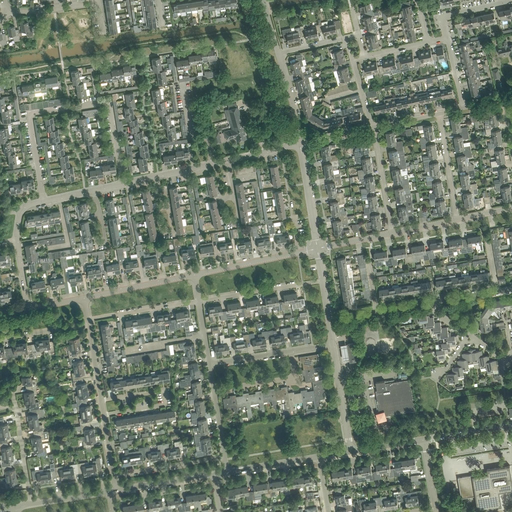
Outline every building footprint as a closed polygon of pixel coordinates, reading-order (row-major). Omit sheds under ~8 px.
[(220,9),(226,9),(224,0),(218,0),(220,7),(220,9)] [(173,17),(178,16),(177,12),(180,11),(179,2),(177,3),(177,4),(173,4),(174,9),(172,9),(173,17)] [(405,2),(398,4),(399,6),(400,7),(403,6),(403,7),(404,10),(402,11),(402,14),(412,11),(412,9),(411,6),(410,6),(406,7),(405,2)] [(371,10),(370,4),(359,6),(361,12),(366,11),(367,14),(373,13),(372,10),(371,10)] [(373,13),(367,14),(367,17),(362,18),(363,24),(376,21),(375,18),(375,16),(380,15),(379,11),(373,13)] [(468,28),(466,17),(460,18),(462,26),(467,25),(468,28)] [(466,19),(466,17),(468,28),(474,27),(472,18),(466,19)] [(330,23),(328,24),(330,34),(333,34),(336,33),(335,28),(338,27),(338,28),(341,27),(340,20),(334,21),(334,22),(330,23)] [(378,30),(378,28),(376,21),(363,24),(365,30),(370,29),(371,32),(377,31),(378,30)] [(29,27),(28,22),(21,23),(21,28),(22,32),(25,32),(28,37),(33,36),(32,26),(29,27)] [(316,27),(310,28),(312,38),(318,37),(317,33),(317,32),(320,31),(319,24),(316,25),(316,27)] [(328,24),(322,25),(323,30),(324,36),(330,34),(328,24)] [(15,26),(7,27),(8,32),(9,36),(9,39),(13,38),(15,41),(20,41),(19,35),(19,30),(15,31),(15,30),(15,26)] [(292,32),(294,42),(300,41),(299,37),(299,36),(302,35),(301,28),(300,27),(294,28),(295,31),(292,32)] [(291,28),(282,30),(282,32),(284,39),(284,40),(284,39),(287,38),(287,39),(288,44),(294,42),(292,32),(291,28)] [(303,28),(301,28),(302,35),(305,34),(305,35),(306,40),(312,38),(310,28),(304,29),(304,28),(303,28)] [(367,42),(378,40),(376,34),(378,34),(377,31),(371,32),(371,35),(366,36),(367,42)] [(379,46),(378,40),(367,42),(369,48),(374,47),(375,50),(374,50),(381,49),(381,46),(379,46)] [(499,48),(497,49),(500,56),(501,56),(510,54),(511,53),(511,44),(508,46),(506,40),(501,41),(503,47),(499,48)] [(470,46),(469,42),(466,43),(466,44),(459,45),(460,51),(470,49),(475,48),(474,45),(470,46)] [(444,52),(443,47),(437,49),(438,54),(435,55),(436,61),(439,61),(439,59),(444,58),(445,61),(448,60),(446,52),(444,52)] [(337,51),(336,48),(330,50),(330,53),(332,52),(334,58),(344,55),(342,49),(337,51)] [(214,49),(207,50),(209,61),(217,60),(216,57),(216,53),(215,53),(214,49)] [(201,51),(201,54),(203,62),(209,61),(207,50),(201,51)] [(431,50),(425,51),(427,62),(428,66),(434,64),(433,62),(436,61),(435,55),(432,55),(432,54),(431,50)] [(420,58),(417,59),(418,65),(421,65),(421,63),(423,63),(427,62),(425,51),(419,53),(420,57),(420,58)] [(413,54),(407,55),(410,70),(416,69),(415,66),(418,65),(417,59),(414,59),(414,58),(413,54)] [(335,68),(341,66),(340,63),(342,62),(346,61),(344,55),(334,58),(335,64),(334,65),(335,68)] [(402,62),(399,63),(400,69),(403,69),(403,70),(410,70),(407,55),(401,57),(402,61),(402,62)] [(303,60),(302,57),(296,59),(297,58),(298,61),(291,63),(292,69),(303,66),(302,60),(303,60)] [(395,58),(389,60),(391,70),(391,72),(392,74),(397,71),(397,70),(400,69),(399,63),(396,64),(396,63),(395,58)] [(473,60),(462,62),(464,68),(474,66),(474,65),(478,64),(477,59),(473,60)] [(384,66),(381,67),(382,73),(382,74),(391,72),(391,70),(389,60),(382,61),(383,65),(384,66)] [(378,68),(377,62),(370,64),(373,74),(379,73),(379,74),(382,73),(381,67),(378,68)] [(373,74),(370,64),(364,65),(366,70),(363,71),(363,70),(362,70),(364,78),(367,77),(367,75),(373,74)] [(303,66),(292,69),(294,74),(301,73),(302,76),(307,74),(306,71),(305,71),(304,66),(303,66)] [(342,69),(341,66),(335,68),(333,68),(334,71),(337,70),(339,76),(349,73),(347,67),(344,68),(342,69)] [(494,79),(500,78),(498,69),(492,71),(494,79)] [(301,79),(296,81),(297,86),(310,83),(308,77),(312,76),(311,73),(307,74),(302,76),(303,79),(301,79)] [(349,73),(339,76),(340,82),(339,82),(340,86),(341,85),(344,84),(347,83),(346,81),(346,80),(350,79),(351,79),(349,73)] [(57,76),(51,77),(52,86),(58,85),(59,88),(62,87),(61,80),(58,80),(57,76)] [(33,82),(34,84),(35,93),(36,96),(42,95),(41,92),(39,81),(33,82)] [(310,83),(297,86),(299,92),(304,90),(306,90),(307,93),(312,91),(310,83)] [(22,87),(17,87),(18,95),(19,98),(30,97),(28,85),(22,86),(22,87)] [(440,89),(443,99),(448,98),(446,88),(445,88),(444,86),(440,87),(440,89)] [(449,89),(449,87),(446,88),(448,98),(454,97),(452,89),(449,89)] [(472,95),(483,93),(482,90),(483,90),(482,87),(479,88),(471,90),(472,95)] [(158,89),(152,90),(153,96),(161,95),(164,94),(163,88),(160,88),(158,89)] [(302,103),(311,101),(315,100),(314,96),(317,95),(316,90),(307,93),(307,96),(301,98),(302,103)] [(427,92),(424,93),(426,103),(432,102),(431,100),(429,92),(427,92)] [(404,96),(403,96),(401,96),(401,98),(402,98),(404,108),(410,107),(409,105),(407,97),(406,96),(404,96)] [(384,99),(384,102),(385,104),(387,110),(392,108),(390,98),(387,99),(384,99)] [(124,107),(135,105),(134,99),(126,100),(127,107),(124,107)] [(382,102),(379,103),(381,113),(387,112),(387,110),(385,104),(382,105),(382,102)] [(230,130),(224,132),(224,134),(226,133),(227,137),(235,135),(235,136),(237,141),(247,139),(238,107),(237,107),(236,103),(228,105),(229,109),(225,110),(228,121),(229,120),(232,129),(230,130)] [(125,114),(133,112),(132,106),(135,106),(135,105),(124,107),(125,114)] [(312,114),(310,107),(304,109),(307,118),(312,114)] [(356,121),(362,120),(361,113),(364,112),(362,107),(358,107),(358,111),(354,112),(356,121)] [(348,111),(348,110),(348,108),(344,109),(345,110),(346,116),(349,116),(351,123),(356,121),(354,112),(354,110),(348,111)] [(339,125),(345,124),(343,117),(346,116),(345,110),(344,109),(341,110),(341,111),(336,112),(336,113),(337,116),(339,125)] [(331,114),(331,117),(332,120),(333,126),(339,125),(337,116),(336,113),(331,114)] [(319,118),(318,118),(312,114),(307,118),(315,124),(319,118)] [(319,118),(315,124),(324,129),(325,121),(325,118),(320,115),(319,118)] [(10,116),(2,117),(3,119),(1,119),(2,123),(3,123),(8,123),(8,125),(15,124),(20,123),(20,120),(10,122),(10,116)] [(452,126),(460,124),(460,120),(466,119),(466,116),(459,118),(451,119),(452,126)] [(325,121),(324,129),(333,126),(332,120),(331,118),(331,117),(325,118),(325,121)] [(485,124),(486,130),(492,129),(492,126),(493,125),(500,124),(499,118),(490,119),(485,120),(485,124)] [(461,128),(460,124),(452,126),(453,132),(461,131),(461,133),(468,132),(467,127),(461,128)] [(425,126),(424,125),(418,126),(418,130),(425,129),(425,133),(433,132),(432,125),(425,126)] [(84,134),(82,134),(83,137),(84,137),(92,136),(91,130),(91,129),(88,130),(83,131),(84,134)] [(493,131),(492,129),(486,130),(487,135),(493,134),(493,138),(502,137),(501,130),(493,131)] [(387,139),(395,138),(395,134),(401,133),(400,130),(394,131),(394,132),(386,133),(387,139)] [(421,143),(427,142),(427,139),(435,138),(433,132),(425,133),(426,137),(420,138),(421,143)] [(455,144),(464,143),(463,139),(469,138),(468,132),(461,133),(462,136),(454,138),(455,144)] [(10,134),(0,135),(0,141),(0,142),(3,142),(8,141),(7,138),(11,137),(11,134),(10,134)] [(51,137),(48,137),(49,144),(52,143),(52,144),(55,143),(60,142),(59,139),(61,139),(60,136),(59,136),(51,137)] [(489,148),(496,147),(495,144),(503,143),(502,137),(493,138),(490,139),(490,142),(488,143),(489,148)] [(396,142),(395,138),(387,139),(388,146),(396,144),(396,147),(403,146),(402,141),(396,142)] [(55,143),(52,144),(53,150),(56,149),(64,148),(63,146),(63,142),(60,142),(55,143)] [(428,145),(427,142),(421,143),(421,149),(428,148),(428,152),(437,150),(435,144),(428,145)] [(464,147),(464,143),(455,144),(456,151),(464,149),(465,152),(471,151),(470,146),(464,147)] [(329,145),(321,146),(322,153),(330,152),(332,151),(332,148),(332,147),(336,147),(335,144),(329,145)] [(357,147),(355,152),(355,157),(362,156),(362,153),(363,153),(370,152),(368,145),(360,147),(357,147)] [(390,158),(398,157),(398,153),(404,152),(403,146),(396,147),(397,150),(389,152),(390,158)] [(496,150),(496,147),(489,148),(490,154),(496,153),(497,157),(505,155),(504,149),(496,150)] [(138,158),(149,156),(148,150),(140,151),(141,157),(138,158)] [(424,162),(430,161),(430,158),(438,157),(437,150),(428,152),(429,156),(423,157),(424,162)] [(458,163),(469,161),(468,157),(472,157),(471,151),(465,152),(465,155),(457,156),(458,163)] [(331,155),(330,152),(322,153),(323,159),(331,158),(331,161),(338,160),(337,154),(331,155)] [(492,167),(499,166),(498,163),(506,162),(505,155),(497,157),(497,161),(491,162),(492,167)] [(139,164),(147,163),(146,157),(149,156),(138,158),(139,164)] [(363,159),(362,156),(355,157),(356,163),(363,162),(363,165),(372,164),(370,158),(363,159)] [(398,157),(390,158),(391,164),(397,163),(399,163),(399,166),(406,165),(409,164),(409,162),(406,162),(405,159),(399,161),(398,157)] [(330,164),(324,165),(325,172),(333,170),(338,170),(337,166),(339,165),(338,160),(331,161),(332,164),(330,164)] [(431,164),(430,161),(424,162),(425,168),(431,167),(431,170),(440,169),(439,163),(431,164)] [(472,165),(469,161),(458,163),(459,169),(467,168),(468,171),(474,170),(473,164),(472,165)] [(359,176),(365,175),(365,172),(373,171),(372,164),(363,165),(364,169),(358,170),(359,176)] [(406,165),(399,166),(400,169),(392,170),(393,177),(404,175),(408,174),(407,170),(406,165)] [(499,169),(499,166),(492,167),(493,173),(499,172),(500,175),(508,174),(507,168),(499,169)] [(63,175),(66,174),(74,173),(73,167),(62,168),(63,175)] [(427,181),(433,180),(433,177),(441,176),(440,169),(431,170),(427,171),(428,175),(426,175),(427,181)] [(334,174),(333,170),(325,172),(326,178),(334,177),(334,180),(341,179),(340,173),(334,174)] [(467,174),(460,175),(461,182),(470,180),(469,176),(475,175),(475,173),(475,171),(474,170),(468,171),(468,174),(467,174)] [(495,186),(502,185),(501,182),(509,181),(508,174),(500,175),(500,179),(494,180),(495,186)] [(404,175),(393,177),(394,183),(402,182),(403,185),(409,184),(409,182),(408,178),(404,179),(404,175)] [(365,178),(359,179),(359,181),(362,181),(363,185),(366,184),(375,183),(374,176),(367,177),(366,178),(365,178)] [(328,190),(336,189),(336,185),(342,184),(341,179),(334,180),(335,183),(327,184),(328,190)] [(434,183),(433,180),(427,181),(428,186),(434,185),(434,189),(443,188),(442,181),(434,183)] [(470,184),(470,180),(461,182),(463,188),(470,187),(471,190),(478,189),(477,183),(470,184)] [(188,185),(188,182),(182,183),(182,186),(187,185),(189,192),(191,191),(190,185),(188,185)] [(362,194),(368,193),(368,191),(376,189),(375,183),(366,184),(367,188),(361,189),(362,194)] [(402,188),(395,189),(396,195),(405,194),(411,193),(410,189),(409,184),(403,185),(403,188),(402,188)] [(502,188),(502,185),(495,186),(496,191),(502,190),(503,194),(511,193),(510,186),(502,188)] [(430,200),(436,199),(436,196),(444,194),(443,188),(434,189),(435,193),(429,194),(430,200)] [(337,193),(336,189),(328,190),(329,197),(337,196),(338,199),(344,197),(343,192),(337,193)] [(465,200),(473,199),(474,199),(474,195),(478,194),(478,189),(471,190),(471,193),(464,194),(465,200)] [(199,197),(199,196),(198,192),(195,192),(196,197),(197,201),(204,200),(203,196),(199,197)] [(172,201),(179,200),(178,196),(182,196),(181,193),(178,194),(171,195),(172,201)] [(369,196),(368,193),(362,194),(363,200),(369,199),(369,203),(378,202),(377,195),(369,196)] [(498,202),(504,201),(511,199),(511,198),(511,193),(503,194),(503,198),(497,199),(498,202)] [(405,198),(405,194),(396,195),(397,202),(405,201),(406,203),(412,202),(411,197),(405,198)] [(331,209),(340,208),(339,204),(345,203),(344,197),(338,199),(338,201),(330,203),(331,209)] [(470,199),(465,200),(466,207),(473,206),(480,205),(479,200),(481,200),(481,198),(473,199),(470,199)] [(436,199),(430,200),(430,201),(430,203),(431,204),(431,205),(437,204),(438,208),(439,208),(440,208),(446,207),(445,200),(439,201),(437,201),(436,199)] [(365,213),(371,212),(371,209),(379,208),(378,202),(369,203),(366,203),(363,204),(364,208),(365,213)] [(405,207),(398,208),(399,214),(412,212),(414,212),(413,208),(412,202),(406,203),(406,206),(405,207)] [(76,212),(77,211),(87,209),(86,203),(75,205),(76,212)] [(147,211),(153,209),(152,203),(145,204),(147,211)] [(118,205),(114,206),(107,207),(108,213),(116,212),(116,214),(119,214),(118,205)] [(340,208),(331,209),(332,216),(339,215),(340,214),(341,217),(347,216),(346,211),(345,211),(344,207),(340,208)] [(434,213),(432,213),(432,216),(439,215),(439,214),(441,214),(447,213),(446,207),(440,208),(439,208),(438,208),(438,212),(434,213)] [(84,219),(86,219),(86,216),(89,216),(87,209),(77,211),(79,220),(84,219)] [(55,223),(61,222),(61,218),(60,211),(53,212),(55,223)] [(49,224),(55,223),(53,212),(47,213),(48,221),(49,224)] [(372,218),(372,222),(381,220),(380,214),(372,215),(371,212),(365,213),(363,214),(363,219),(366,219),(372,218)] [(412,212),(399,214),(401,221),(408,219),(408,220),(413,219),(412,212)] [(42,225),(49,224),(48,221),(47,213),(41,214),(42,222),(42,225)] [(147,221),(154,219),(152,213),(145,214),(147,221)] [(36,226),(42,225),(42,222),(41,214),(34,215),(36,226)] [(110,218),(109,218),(110,225),(117,224),(117,223),(120,223),(119,217),(118,214),(116,214),(117,217),(116,217),(113,218),(110,218)] [(242,223),(249,222),(248,218),(252,217),(251,214),(248,215),(241,216),(242,223)] [(26,220),(25,227),(29,226),(36,225),(34,215),(28,217),(28,220),(26,220)] [(347,216),(341,217),(341,220),(333,221),(334,228),(343,226),(344,226),(344,224),(345,222),(348,222),(347,216)] [(79,220),(77,221),(77,224),(81,223),(82,229),(89,228),(88,221),(84,222),(84,219),(79,220)] [(367,229),(374,228),(382,227),(381,220),(372,222),(373,222),(369,222),(369,226),(367,227),(367,229)] [(255,226),(252,226),(253,235),(256,235),(257,240),(258,241),(258,244),(259,249),(265,248),(264,239),(263,236),(259,236),(259,235),(257,233),(256,228),(259,228),(259,227),(258,225),(255,226)] [(151,240),(158,238),(156,232),(149,233),(151,240)] [(278,246),(284,245),(282,236),(282,232),(276,233),(276,237),(278,246)] [(83,235),(80,236),(82,242),(85,242),(92,240),(91,234),(83,235)] [(270,235),(263,236),(264,239),(265,248),(271,247),(270,242),(270,238),(270,235)] [(482,243),(481,235),(474,237),(476,245),(480,244),(481,250),(483,250),(482,243)] [(119,246),(119,243),(123,243),(122,239),(124,238),(124,236),(120,236),(112,238),(113,244),(114,244),(115,246),(119,246)] [(467,253),(473,252),(472,245),(476,245),(474,237),(468,238),(469,245),(466,246),(467,253)] [(219,240),(215,241),(216,247),(220,246),(221,253),(227,252),(225,243),(225,239),(219,240)] [(463,246),(462,239),(455,240),(457,251),(458,251),(457,248),(461,247),(462,253),(467,253),(466,246),(463,246)] [(92,240),(85,242),(86,248),(87,252),(93,250),(92,247),(93,247),(92,240)] [(449,256),(454,255),(454,252),(457,251),(455,240),(449,241),(450,248),(447,249),(449,256)] [(208,255),(214,254),(212,242),(206,243),(208,255)] [(445,249),(443,242),(437,243),(438,251),(442,250),(443,256),(449,256),(447,249),(445,249)] [(202,256),(208,255),(206,243),(200,244),(202,256)] [(430,259),(435,258),(434,252),(438,251),(437,243),(430,244),(432,251),(429,252),(430,259)] [(27,253),(35,252),(34,244),(26,246),(27,253)] [(140,244),(139,245),(140,251),(140,255),(143,255),(144,256),(144,259),(146,268),(152,267),(150,258),(150,255),(146,256),(146,254),(144,253),(144,250),(143,250),(142,244),(140,244)] [(430,259),(429,252),(426,252),(425,245),(418,246),(420,259),(424,258),(424,260),(430,259)] [(420,259),(418,246),(412,247),(413,255),(410,255),(411,262),(417,261),(420,259)] [(123,247),(120,248),(121,256),(124,255),(123,251),(130,250),(129,247),(123,248),(123,247)] [(407,255),(406,248),(399,249),(401,257),(405,256),(406,263),(411,262),(410,255),(407,255)] [(392,265),(398,264),(397,258),(401,257),(399,249),(393,250),(394,258),(391,258),(392,265)] [(175,251),(169,252),(169,255),(171,264),(177,263),(176,258),(176,254),(175,251)] [(388,259),(387,251),(381,252),(382,260),(386,259),(387,266),(392,265),(391,258),(388,259)] [(36,258),(35,252),(27,253),(28,261),(31,260),(32,264),(35,263),(42,262),(41,262),(42,262),(41,259),(41,257),(36,258)] [(381,252),(374,253),(375,258),(375,261),(376,266),(383,265),(382,260),(381,252)] [(6,255),(6,254),(5,254),(0,255),(0,266),(11,264),(10,255),(6,255)] [(133,270),(139,269),(138,260),(137,257),(131,258),(132,261),(133,270)] [(109,265),(108,261),(106,261),(108,274),(114,273),(113,264),(109,265)] [(95,276),(101,275),(99,263),(93,264),(95,276)] [(89,277),(95,276),(93,264),(87,265),(87,268),(89,277)] [(341,278),(353,276),(352,270),(348,271),(340,272),(341,278)] [(484,270),(481,270),(481,273),(483,282),(489,280),(489,277),(491,276),(490,272),(485,273),(485,270),(484,270)] [(75,271),(69,272),(69,276),(70,280),(71,285),(77,284),(75,272),(75,271)] [(77,284),(83,283),(82,274),(81,271),(75,272),(77,284)] [(463,285),(470,284),(468,275),(468,273),(462,274),(462,276),(463,285)] [(455,275),(449,276),(449,279),(451,287),(457,286),(456,278),(455,275)] [(353,276),(341,278),(342,285),(353,283),(352,277),(353,277),(353,276)] [(443,280),(444,288),(451,287),(449,279),(449,276),(442,277),(443,280)] [(442,277),(436,278),(436,281),(437,284),(438,289),(444,288),(443,280),(442,277)] [(34,282),(34,280),(31,280),(33,291),(39,290),(38,281),(34,282)] [(417,280),(411,281),(412,285),(413,293),(419,292),(418,284),(417,280)] [(343,291),(354,289),(353,283),(342,285),(343,291)] [(394,296),(400,295),(399,287),(398,285),(392,286),(392,288),(394,296)] [(8,291),(4,291),(5,301),(6,300),(9,300),(12,299),(12,294),(11,293),(12,293),(11,287),(8,287),(8,291)] [(344,298),(355,296),(354,289),(343,291),(344,298)] [(296,293),(290,294),(291,302),(292,308),(296,308),(299,307),(302,307),(302,306),(301,304),(305,303),(304,298),(303,298),(300,299),(300,300),(298,301),(297,299),(296,293)] [(285,303),(282,303),(283,310),(288,309),(287,303),(291,302),(290,294),(283,295),(285,303)] [(278,296),(271,297),(273,306),(273,310),(277,309),(277,311),(283,310),(282,303),(279,304),(279,302),(278,296)] [(348,304),(349,309),(357,307),(355,296),(344,298),(345,304),(348,304)] [(264,313),(269,312),(268,306),(273,306),(271,297),(265,298),(266,306),(263,306),(264,313)] [(260,307),(259,299),(252,300),(254,309),(257,308),(258,314),(264,313),(263,306),(260,307)] [(245,316),(251,315),(250,309),(254,309),(252,300),(246,301),(247,309),(244,309),(245,316)] [(241,310),(240,302),(234,303),(235,312),(238,311),(239,317),(244,316),(245,316),(244,309),(241,310)] [(489,304),(485,309),(491,314),(493,310),(495,310),(494,302),(492,302),(491,302),(491,303),(489,304)] [(228,312),(226,312),(227,319),(232,319),(236,318),(235,312),(234,303),(227,304),(228,310),(228,312)] [(223,313),(221,305),(215,306),(216,315),(220,314),(221,320),(227,319),(226,312),(223,313)] [(481,318),(480,318),(480,319),(480,321),(489,319),(488,317),(491,314),(485,309),(480,315),(481,318)] [(189,311),(182,312),(184,324),(185,326),(186,333),(190,333),(189,325),(191,325),(190,318),(189,311)] [(177,320),(174,321),(175,328),(181,327),(180,325),(184,324),(182,312),(176,313),(177,319),(177,320)] [(427,316),(426,312),(418,314),(419,319),(420,323),(423,323),(430,322),(430,318),(430,317),(428,316),(427,316)] [(175,328),(174,321),(171,321),(170,314),(163,315),(165,323),(168,322),(169,326),(169,327),(169,331),(175,330),(175,328)] [(158,324),(155,324),(156,331),(162,330),(166,329),(165,323),(163,315),(157,316),(158,322),(158,324)] [(151,317),(145,318),(146,326),(146,329),(150,328),(151,332),(156,331),(155,324),(152,325),(151,317)] [(434,323),(433,317),(430,318),(430,322),(423,323),(424,329),(430,328),(437,326),(437,323),(434,323)] [(145,318),(138,319),(140,330),(146,329),(146,326),(145,318)] [(138,319),(131,320),(132,325),(133,328),(133,331),(140,330),(138,319)] [(126,329),(123,329),(124,334),(125,336),(126,340),(129,339),(128,335),(130,335),(130,333),(134,332),(133,331),(133,328),(132,325),(131,320),(125,321),(126,327),(126,329)] [(441,328),(440,322),(437,323),(437,326),(430,328),(430,334),(436,333),(444,331),(444,328),(441,328)] [(300,332),(296,332),(296,333),(297,335),(297,341),(304,340),(303,333),(303,332),(306,331),(305,325),(301,325),(300,325),(299,326),(300,332)] [(289,327),(286,328),(287,334),(290,334),(290,336),(291,342),(297,341),(297,335),(296,333),(296,332),(292,333),(291,327),(289,327)] [(448,333),(447,327),(444,328),(444,331),(436,333),(437,339),(443,338),(443,337),(451,336),(451,333),(448,333)] [(281,335),(277,336),(278,337),(279,344),(285,343),(284,337),(284,335),(287,334),(286,328),(282,328),(280,329),(281,335)] [(272,330),(267,331),(268,337),(271,337),(271,339),(272,345),(279,344),(278,337),(277,336),(276,330),(272,330)] [(262,334),(258,334),(259,339),(260,347),(266,346),(265,340),(265,338),(268,337),(267,331),(261,332),(262,334)] [(76,338),(75,333),(66,335),(67,342),(70,341),(71,346),(80,344),(79,337),(76,338)] [(254,333),(248,334),(249,341),(252,340),(254,348),(260,347),(259,339),(255,339),(254,333)] [(243,341),(240,342),(241,350),(248,349),(247,343),(246,341),(249,341),(248,334),(242,335),(243,337),(243,341)] [(456,345),(455,339),(458,339),(457,335),(451,336),(443,337),(443,338),(444,343),(452,342),(453,346),(456,345)] [(235,336),(230,337),(231,344),(234,343),(234,345),(235,351),(241,350),(240,342),(236,342),(235,338),(235,336)] [(224,338),(220,339),(221,345),(222,353),(229,352),(228,346),(228,344),(231,344),(230,337),(224,338)] [(45,339),(42,340),(44,349),(48,348),(48,352),(56,350),(55,345),(55,344),(54,341),(51,341),(51,342),(50,342),(49,339),(49,338),(45,338),(45,339)] [(216,339),(213,340),(215,346),(216,354),(222,353),(221,345),(217,345),(216,339)] [(34,344),(32,345),(33,351),(33,354),(35,354),(36,354),(40,353),(40,350),(44,349),(42,340),(36,341),(35,341),(36,345),(35,345),(35,344),(34,344)] [(26,342),(20,344),(21,353),(25,352),(25,353),(26,355),(29,355),(30,358),(34,358),(33,354),(33,351),(32,345),(29,345),(29,346),(27,346),(27,345),(27,342),(26,342)] [(186,345),(186,342),(179,343),(180,349),(182,349),(184,351),(185,352),(195,350),(194,344),(186,345)] [(453,346),(452,342),(444,343),(438,344),(439,350),(447,349),(448,353),(451,352),(450,346),(453,346)] [(360,361),(357,343),(348,344),(349,352),(348,352),(349,359),(351,359),(351,363),(360,361)] [(12,348),(9,348),(10,355),(10,358),(18,357),(17,353),(21,353),(20,344),(13,345),(13,348),(12,349),(12,348)] [(71,346),(67,346),(68,350),(69,357),(79,356),(78,351),(81,351),(80,344),(71,346)] [(4,346),(0,346),(0,356),(3,356),(3,359),(7,358),(10,358),(10,355),(9,348),(6,349),(6,350),(4,350),(4,346)] [(448,353),(447,349),(439,350),(436,351),(437,354),(436,354),(437,355),(438,360),(446,359),(445,353),(448,353)] [(475,349),(472,350),(472,352),(473,361),(474,363),(480,363),(479,360),(479,357),(478,355),(482,354),(482,351),(476,351),(475,349)] [(196,357),(195,350),(185,352),(187,352),(188,355),(181,356),(182,362),(189,361),(189,358),(196,357)] [(474,363),(472,350),(468,350),(468,353),(462,354),(463,357),(467,357),(468,364),(474,363)] [(313,368),(312,359),(318,358),(317,354),(321,353),(299,357),(300,361),(302,360),(304,369),(313,368)] [(482,354),(478,355),(479,357),(479,360),(480,363),(480,366),(481,368),(487,368),(487,367),(486,365),(486,362),(485,360),(489,359),(488,355),(483,356),(482,354)] [(117,355),(106,357),(107,364),(111,363),(111,366),(114,365),(118,365),(120,364),(120,362),(118,362),(117,355)] [(79,360),(79,356),(69,357),(71,364),(74,364),(74,368),(84,367),(83,360),(79,360)] [(468,364),(467,357),(463,357),(463,360),(457,361),(458,364),(462,364),(463,371),(469,370),(468,364)] [(490,361),(489,359),(485,360),(487,367),(487,368),(488,373),(494,372),(493,371),(493,368),(492,365),(496,364),(495,360),(490,361)] [(189,364),(189,361),(182,362),(183,368),(190,367),(190,370),(198,369),(197,363),(189,364)] [(463,371),(462,364),(458,364),(458,366),(452,367),(453,371),(457,371),(458,378),(464,377),(463,371)] [(85,373),(84,367),(74,368),(75,372),(72,373),(73,380),(82,379),(82,374),(85,374),(85,373)] [(304,369),(301,370),(302,374),(304,373),(305,375),(306,382),(305,382),(312,381),(315,381),(314,372),(320,371),(320,369),(319,367),(313,368),(304,369)] [(191,374),(185,375),(185,378),(185,379),(185,381),(192,380),(192,377),(199,376),(198,369),(190,370),(191,374)] [(163,382),(170,381),(168,374),(170,373),(169,370),(161,371),(162,373),(163,382)] [(458,378),(457,371),(453,371),(453,373),(448,374),(449,383),(459,381),(458,378)] [(26,376),(21,377),(22,377),(23,383),(22,384),(26,383),(27,388),(36,386),(35,379),(32,379),(31,375),(26,376)] [(123,376),(116,378),(117,381),(118,389),(124,388),(123,380),(123,376)] [(83,383),(82,379),(73,380),(74,387),(78,387),(78,391),(87,389),(86,383),(87,383),(87,382),(83,383)] [(415,411),(410,379),(385,383),(385,380),(376,382),(378,390),(376,390),(380,417),(415,411)] [(193,383),(192,380),(185,381),(181,381),(179,382),(180,388),(186,387),(193,386),(193,389),(201,388),(200,381),(193,383)] [(315,381),(312,381),(313,385),(315,384),(315,390),(314,391),(316,407),(320,406),(320,400),(325,399),(322,380),(315,381)] [(27,392),(24,393),(25,400),(35,398),(34,394),(37,393),(36,386),(27,388),(27,392)] [(291,411),(287,386),(283,387),(283,389),(274,391),(274,388),(276,400),(284,399),(285,403),(283,403),(285,414),(282,415),(283,418),(292,416),(291,411)] [(188,400),(195,398),(195,396),(202,394),(201,388),(193,389),(194,393),(188,394),(188,400)] [(276,400),(274,388),(270,389),(270,391),(262,393),(263,402),(272,401),(273,407),(274,407),(275,410),(277,409),(277,406),(276,400)] [(88,396),(87,389),(78,391),(79,395),(75,396),(77,403),(86,401),(85,397),(89,396),(88,396)] [(256,394),(249,395),(250,404),(259,403),(260,409),(262,409),(262,411),(264,411),(264,408),(263,402),(262,393),(261,390),(257,391),(258,393),(256,394)] [(307,414),(317,412),(316,407),(314,391),(305,392),(305,390),(301,390),(301,393),(302,403),(303,409),(306,408),(307,414)] [(288,392),(291,411),(293,411),(295,410),(294,404),(302,403),(301,393),(294,394),(292,394),(292,392),(288,392)] [(243,396),(236,397),(238,406),(246,405),(246,408),(247,411),(248,417),(252,417),(251,411),(250,404),(249,395),(248,393),(244,393),(245,395),(243,396)] [(223,399),(225,409),(229,408),(233,407),(234,413),(238,413),(238,410),(237,407),(238,406),(236,397),(236,395),(235,395),(232,395),(232,398),(230,398),(223,399)] [(26,402),(25,402),(25,406),(26,406),(26,407),(30,406),(30,407),(30,411),(40,409),(39,401),(36,402),(35,398),(25,400),(26,402)] [(196,401),(195,398),(188,400),(189,405),(193,405),(194,408),(196,408),(204,407),(203,400),(196,401)] [(86,401),(77,403),(78,410),(81,410),(82,414),(91,412),(91,410),(92,409),(91,405),(90,405),(87,406),(87,404),(86,401)] [(192,418),(198,417),(198,414),(206,413),(204,407),(196,408),(197,412),(191,413),(192,418)] [(29,420),(29,422),(39,421),(38,416),(41,416),(40,409),(30,411),(31,414),(32,414),(32,415),(28,415),(28,416),(27,416),(28,420),(29,420)] [(83,418),(79,418),(80,426),(90,424),(89,421),(89,419),(93,419),(92,419),(93,419),(93,414),(92,415),(91,415),(91,412),(82,414),(83,418)] [(150,426),(150,423),(149,414),(142,415),(144,426),(144,427),(150,426)] [(138,427),(144,426),(144,424),(142,415),(136,416),(138,427)] [(131,428),(138,427),(136,416),(129,418),(131,426),(131,428)] [(199,420),(198,417),(192,418),(193,424),(199,423),(199,427),(207,425),(206,419),(199,420)] [(0,419),(0,431),(8,430),(8,428),(9,428),(8,423),(8,424),(8,423),(5,424),(4,424),(4,420),(4,419),(0,419)] [(39,421),(29,422),(30,429),(33,429),(34,433),(44,432),(42,424),(39,425),(39,421)] [(90,424),(80,426),(81,428),(81,429),(82,433),(85,432),(85,433),(86,436),(95,435),(94,428),(91,428),(90,427),(90,424)] [(194,432),(194,434),(195,437),(201,436),(201,433),(202,433),(209,432),(208,425),(200,427),(199,427),(194,428),(195,432),(194,432)] [(10,437),(8,430),(0,431),(0,443),(7,442),(7,438),(10,437)] [(44,432),(34,433),(35,438),(31,438),(31,439),(32,443),(33,443),(33,445),(43,443),(42,439),(45,439),(44,432)] [(96,441),(95,435),(86,436),(82,437),(84,448),(94,447),(93,442),(96,442),(96,441)] [(201,436),(195,437),(196,443),(196,446),(198,446),(202,445),(211,444),(210,438),(203,439),(202,439),(201,436)] [(174,457),(181,456),(180,448),(183,447),(182,441),(174,442),(175,445),(174,447),(173,447),(173,449),(174,457)] [(8,447),(7,442),(0,443),(0,451),(2,451),(3,455),(12,453),(11,446),(8,447)] [(43,447),(43,443),(33,445),(34,452),(37,451),(38,456),(37,456),(42,455),(47,455),(46,447),(43,447)] [(169,449),(168,443),(163,444),(164,451),(167,450),(168,458),(174,457),(173,449),(169,449)] [(156,460),(162,459),(161,451),(164,451),(163,444),(157,445),(158,451),(154,452),(156,460)] [(197,450),(195,453),(196,456),(204,455),(204,452),(212,451),(211,444),(202,445),(198,446),(199,450),(197,450)] [(150,452),(149,446),(144,447),(145,454),(148,453),(149,461),(156,460),(154,452),(150,452)] [(137,463),(143,462),(142,454),(145,454),(144,447),(138,448),(139,451),(135,451),(137,463)] [(125,454),(122,455),(124,465),(128,464),(130,464),(128,452),(128,449),(125,450),(125,453),(125,454)] [(130,464),(137,463),(135,451),(128,452),(130,464)] [(13,455),(12,453),(3,455),(3,459),(0,460),(1,467),(11,465),(10,460),(14,460),(14,459),(14,455),(13,455)] [(93,464),(89,465),(91,474),(93,474),(93,475),(98,474),(97,473),(98,473),(97,470),(101,469),(102,469),(101,463),(102,463),(101,458),(100,458),(100,457),(96,458),(97,460),(95,460),(93,461),(93,464)] [(415,458),(408,459),(410,469),(410,470),(417,469),(416,466),(415,458)] [(408,459),(402,460),(402,466),(403,469),(403,470),(403,471),(407,470),(407,471),(410,470),(410,469),(408,459)] [(396,469),(394,470),(395,476),(398,476),(400,475),(400,472),(403,472),(403,471),(403,470),(403,469),(402,466),(402,460),(395,461),(396,468),(396,469)] [(84,462),(77,463),(79,473),(83,472),(84,475),(84,476),(89,475),(88,474),(91,474),(89,465),(85,465),(84,462)] [(389,462),(383,463),(384,472),(388,471),(389,477),(395,476),(394,470),(391,470),(390,469),(389,462)] [(52,481),(52,477),(56,476),(55,467),(54,463),(50,464),(50,468),(47,468),(48,471),(44,472),(45,481),(52,480),(52,481)] [(75,477),(74,473),(79,473),(77,463),(70,465),(70,468),(66,468),(68,478),(75,477)] [(376,479),(381,479),(380,473),(384,472),(383,463),(376,465),(378,472),(375,473),(376,479)] [(12,469),(11,465),(1,467),(3,474),(6,473),(6,477),(16,476),(15,469),(12,469)] [(481,474),(458,477),(458,480),(459,482),(459,485),(461,485),(464,498),(475,496),(476,498),(478,510),(502,506),(500,492),(511,489),(511,465),(510,465),(487,469),(488,475),(481,476),(481,474)] [(62,469),(62,466),(55,467),(56,476),(61,476),(61,479),(68,478),(66,468),(62,469)] [(371,466),(364,467),(366,475),(366,478),(370,478),(370,480),(376,479),(375,473),(372,473),(372,472),(371,466)] [(359,475),(356,476),(357,483),(363,482),(362,480),(366,479),(366,478),(366,475),(364,467),(358,468),(359,474),(359,475)] [(37,470),(32,471),(33,481),(34,481),(34,480),(38,479),(39,483),(39,482),(45,481),(44,472),(43,469),(39,470),(37,470)] [(353,476),(352,469),(345,470),(347,478),(351,477),(352,484),(357,483),(356,476),(353,476)] [(305,485),(307,484),(312,484),(310,475),(303,476),(305,485)] [(17,482),(16,476),(6,477),(7,481),(4,482),(5,489),(15,488),(15,487),(15,488),(14,483),(17,483),(17,482)] [(290,494),(295,493),(294,486),(298,486),(297,478),(291,479),(292,486),(289,487),(290,494)] [(286,487),(285,480),(278,481),(280,489),(284,488),(285,495),(290,494),(289,487),(286,487)] [(271,497),(277,496),(276,489),(280,489),(278,481),(272,482),(273,489),(270,490),(271,497)] [(267,490),(266,483),(260,484),(261,492),(265,491),(266,498),(271,497),(270,490),(267,490)] [(254,493),(251,493),(253,500),(262,498),(261,492),(260,484),(253,485),(254,493)] [(249,494),(247,486),(241,487),(242,495),(246,494),(247,501),(253,500),(251,493),(249,494)] [(228,494),(227,494),(228,499),(232,498),(232,500),(236,500),(236,496),(234,488),(228,489),(228,494)] [(415,491),(411,492),(411,496),(413,505),(419,504),(418,499),(418,498),(422,497),(422,496),(422,492),(421,490),(416,491),(415,491)] [(400,492),(400,493),(402,500),(406,499),(406,501),(407,506),(412,505),(413,505),(411,496),(411,492),(407,493),(406,491),(400,492)] [(206,497),(206,493),(199,494),(200,502),(207,501),(207,503),(211,502),(210,499),(209,496),(206,497)] [(395,498),(391,499),(392,508),(393,508),(398,507),(397,501),(402,500),(400,493),(394,494),(395,498)] [(199,494),(193,495),(194,503),(194,505),(195,507),(201,506),(200,502),(199,494)] [(185,511),(191,510),(190,505),(194,505),(194,503),(193,495),(186,496),(187,504),(184,504),(185,511)] [(338,496),(335,496),(335,497),(336,497),(336,502),(336,503),(341,502),(342,502),(343,501),(343,503),(343,506),(350,505),(351,504),(352,504),(352,501),(351,498),(349,498),(345,499),(344,495),(343,495),(340,496),(338,496)] [(386,496),(380,497),(381,503),(385,503),(386,509),(387,509),(386,509),(392,508),(391,499),(387,500),(386,496)] [(181,505),(180,497),(173,498),(175,506),(179,505),(180,511),(185,511),(184,504),(181,505)] [(374,502),(370,502),(372,511),(377,510),(377,511),(378,511),(377,504),(381,503),(380,497),(373,498),(374,502)] [(166,511),(171,511),(171,507),(175,506),(173,498),(167,499),(168,507),(165,507),(166,511)] [(366,499),(359,500),(360,503),(360,507),(365,506),(365,507),(365,511),(366,511),(371,511),(372,511),(370,502),(366,503),(366,499)] [(163,508),(161,500),(155,501),(156,509),(160,509),(160,511),(166,511),(165,507),(163,508)] [(150,510),(147,510),(147,511),(152,511),(156,511),(156,509),(155,501),(149,502),(150,508),(150,510)] [(143,503),(136,504),(137,511),(139,511),(141,511),(147,511),(147,510),(144,511),(144,509),(143,503)]
